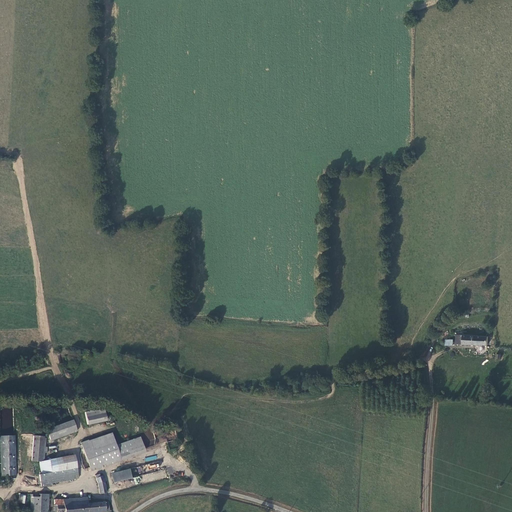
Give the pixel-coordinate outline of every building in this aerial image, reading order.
[(488,342),(488,333),(465,332),(456,332),(456,342),(488,342)] [(105,410),(86,413),(88,425),(107,422),(105,410)] [(71,419),(45,429),(49,440),(75,430),(71,419)] [(92,450),(115,443),(112,434),(89,441),(92,450)] [(41,436),(31,436),(31,461),(39,462),(41,473),(39,474),(42,486),(51,484),(50,482),(77,476),(75,466),(51,471),(49,458),(41,460),(41,436)] [(16,473),(14,438),(0,438),(0,450),(2,474),(16,473)] [(89,468),(143,451),(140,439),(116,446),(115,443),(92,450),(89,441),(89,440),(81,443),(89,468)] [(89,468),(90,471),(111,464),(144,454),(143,451),(89,468)] [(72,453),(49,458),(51,471),(75,466),(72,453)] [(133,479),(131,470),(112,474),(115,483),(133,479)] [(94,475),(97,484),(98,494),(104,493),(101,476),(97,477),(97,474),(94,475)] [(30,511),(47,511),(47,498),(46,495),(30,495),(30,511)] [(77,511),(78,503),(84,503),(85,503),(85,497),(52,500),(53,506),(56,506),(56,507),(52,508),(52,511),(53,511),(52,511),(77,511)] [(84,511),(91,511),(106,511),(106,501),(85,503),(84,503),(84,511)]
